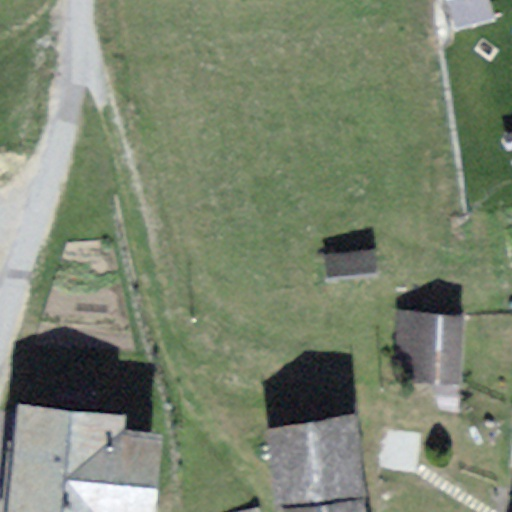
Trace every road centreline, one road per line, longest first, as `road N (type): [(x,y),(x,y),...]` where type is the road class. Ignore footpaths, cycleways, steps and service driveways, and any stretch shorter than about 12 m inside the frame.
road 1 (track): [(77,62),(92,68),(106,94),(179,365),(203,411),(254,468)]
road 2 (track): [(82,0),(68,107),(0,352)]
